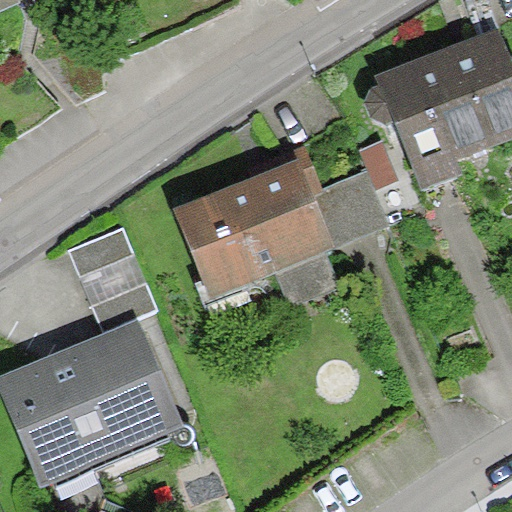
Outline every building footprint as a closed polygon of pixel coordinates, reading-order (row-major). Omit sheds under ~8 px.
[(81,0),(105,53),(226,0),(81,0)] [(386,107),(407,163),(511,124),(511,79),(492,25),(360,74),(374,111),(386,107)] [(0,129),(52,93),(11,35),(0,42),(0,129)] [(174,208),(205,280),(268,253),(283,288),(330,269),(319,243),(337,235),(313,179),(295,137),(244,158),(251,175),(174,208)] [(357,161),(313,179),(337,235),(380,217),(357,161)] [(122,220),(64,242),(74,268),(132,246),(122,220)] [(99,337),(0,380),(0,386),(39,465),(164,416),(131,310),(151,306),(138,273),(84,295),(99,337)]
